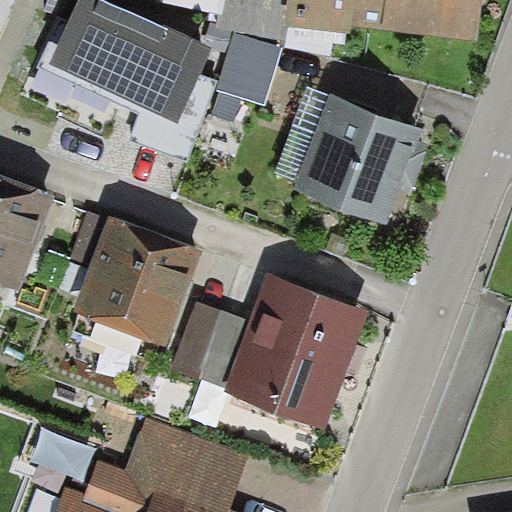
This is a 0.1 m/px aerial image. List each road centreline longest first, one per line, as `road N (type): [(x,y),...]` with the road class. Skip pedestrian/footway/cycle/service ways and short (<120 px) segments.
road 1 (residential): [(425,313),(0,150)]
road 2 (unclassified): [(425,313),(347,511)]
road 3 (unclassified): [(511,128),(425,313)]
